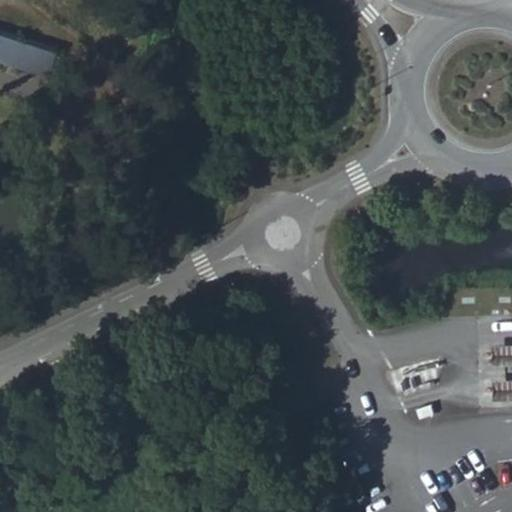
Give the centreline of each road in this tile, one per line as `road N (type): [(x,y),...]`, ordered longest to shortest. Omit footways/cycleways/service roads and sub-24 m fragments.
road 1 (unknown): [(0,71),(62,92),(112,122),(143,165),(158,209),(158,293)]
road 2 (unclassified): [(251,243),(0,365)]
